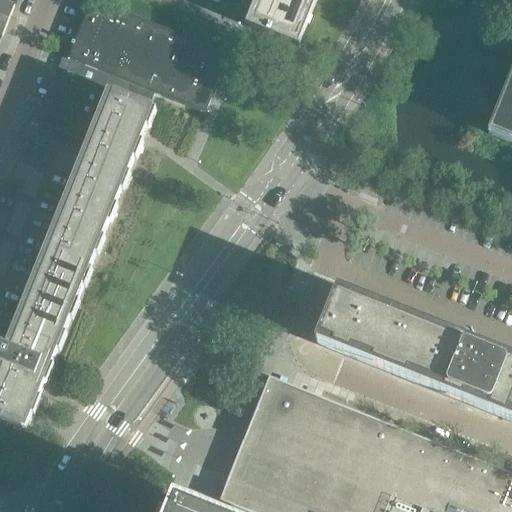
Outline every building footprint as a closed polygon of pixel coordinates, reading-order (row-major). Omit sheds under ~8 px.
[(14,7),(0,0),(0,35),(2,37),(14,7)] [(257,0),(247,27),(298,47),(316,0),(257,0)] [(212,98),(229,55),(91,1),(74,44),(73,43),(72,46),(73,47),(68,60),(80,65),(74,79),(62,74),(42,125),(88,143),(108,92),(113,95),(148,108),(154,94),(205,115),(212,98)] [(511,145),(511,75),(488,136),(511,145)] [(91,259),(150,113),(151,109),(148,108),(113,95),(33,296),(11,351),(3,348),(4,347),(0,345),(0,365),(5,367),(0,378),(0,421),(7,424),(23,431),(43,381),(74,303),(91,259)] [(511,360),(338,292),(319,340),(479,403),(511,416),(511,360)] [(511,511),(511,475),(322,400),(325,390),(273,369),(246,440),(237,461),(228,457),(225,457),(222,457),(220,457),(219,458),(218,459),(217,460),(216,461),(215,463),(215,464),(215,466),(215,467),(215,468),(215,470),(216,471),(216,472),(217,473),(219,475),(221,476),(241,483),(240,486),(241,487),(242,485),(252,489),(251,497),(261,501),(266,496),(280,501),(280,502),(281,502),(282,501),(301,509),(300,510),(306,511),(346,511),(365,464),(483,511),(511,511)] [(425,511),(418,509),(377,493),(369,511),(425,511)] [(199,511),(176,502),(172,511),(199,511)]
